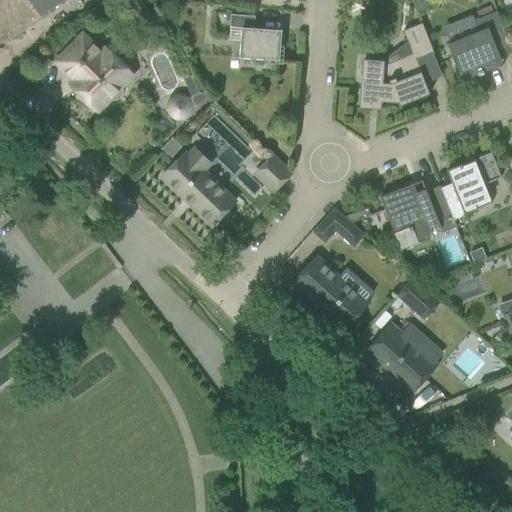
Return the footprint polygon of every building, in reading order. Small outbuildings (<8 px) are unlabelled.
[(29,0),(40,17),(65,0),(29,0)] [(447,45),(462,82),(478,75),(478,76),(484,74),(484,73),(503,65),(493,39),(506,34),(496,12),(474,21),(479,32),(447,45)] [(278,74),(281,30),(281,31),(253,29),(254,17),(230,15),(229,28),(241,29),(239,58),(278,61),(277,74),(278,74)] [(362,60),(360,91),(359,108),(381,110),(381,102),(398,104),(399,107),(430,95),(416,60),(434,53),(422,24),(403,31),(412,54),(384,65),(384,61),(362,60)] [(56,63),(74,81),(70,85),(97,112),(108,101),(113,102),(118,101),(122,97),(122,92),(121,87),(132,76),(105,49),(101,54),(82,36),(56,63)] [(191,118),(209,98),(206,91),(190,98),(189,97),(188,97),(186,96),(184,95),(181,94),(178,94),(175,94),(173,95),(171,97),(169,99),(167,101),(166,104),(166,106),(166,109),(166,112),(167,114),(168,116),(170,118),(172,119),(174,120),(177,121),(180,121),(182,121),(185,121),(187,119),(189,118),(190,117),(191,118)] [(161,178),(212,227),(235,202),(203,171),(210,164),(194,149),(187,156),(185,153),(161,178)] [(491,204),(484,185),(501,178),(491,153),(446,171),(452,184),(441,189),(453,221),(454,220),(466,216),(465,214),(491,204)] [(274,192),(291,175),(272,157),(255,174),(274,192)] [(453,221),(441,189),(440,187),(426,192),(426,190),(417,194),(413,184),(380,197),(399,246),(432,233),(430,229),(438,225),(441,234),(456,228),(453,221)] [(364,235),(334,208),(313,232),(325,242),(335,230),(353,247),(364,235)] [(480,249),(469,254),(473,265),(485,260),(480,249)] [(346,268),(339,276),(316,256),(291,284),(324,314),(323,316),(328,320),(327,322),(327,326),(334,333),(339,332),(340,331),(342,333),(369,303),(366,301),(374,293),(346,268)] [(424,320),(440,302),(413,278),(397,297),(424,320)] [(390,323),(364,353),(412,395),(438,366),(435,363),(410,341),(418,332),(409,324),(401,333),(390,323)]
